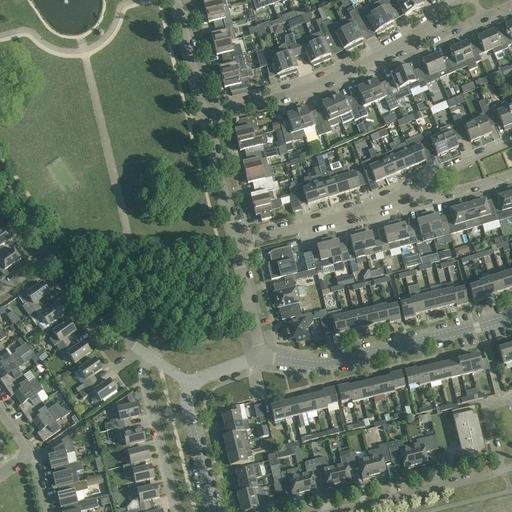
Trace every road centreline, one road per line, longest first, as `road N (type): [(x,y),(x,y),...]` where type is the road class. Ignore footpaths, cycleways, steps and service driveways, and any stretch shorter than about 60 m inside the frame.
road 1 (unclassified): [(263,359),(327,363),(511,317)]
road 2 (residential): [(202,118),(311,89),(410,41)]
road 3 (residential): [(234,246),(405,198)]
road 4 (residential): [(340,511),(504,472)]
road 5 (residential): [(177,511),(143,373),(152,358)]
road 6 (residential): [(152,358),(94,318),(50,253)]
road 7 (residential): [(234,246),(202,118)]
road 8 (unclassified): [(213,511),(185,403),(190,388)]
road 9 (residential): [(202,118),(173,0)]
road 10 (residential): [(405,198),(511,141)]
